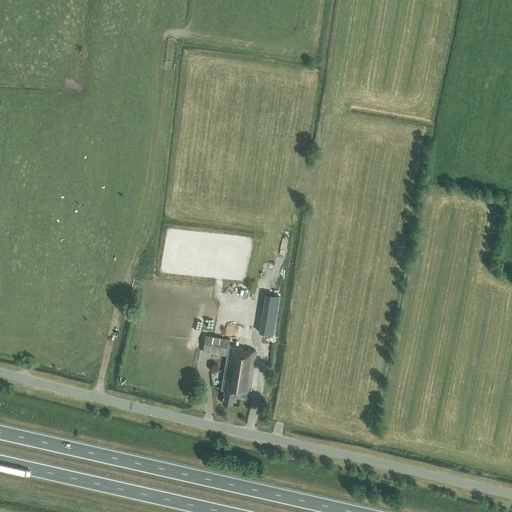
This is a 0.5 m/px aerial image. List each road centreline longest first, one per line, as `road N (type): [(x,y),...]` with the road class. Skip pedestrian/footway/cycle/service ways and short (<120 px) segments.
road 1 (unclassified): [(511,495),(0,372)]
road 2 (trunk): [(351,511),(0,432)]
road 3 (trunk): [(0,461),(222,511)]
